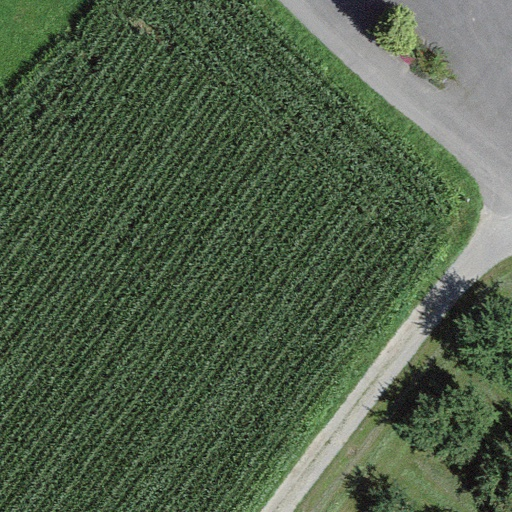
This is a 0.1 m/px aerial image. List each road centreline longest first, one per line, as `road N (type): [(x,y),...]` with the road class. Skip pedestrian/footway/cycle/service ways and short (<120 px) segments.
road 1 (track): [(282,511),(511,215)]
road 2 (unclassified): [(307,0),(360,57),(511,181)]
